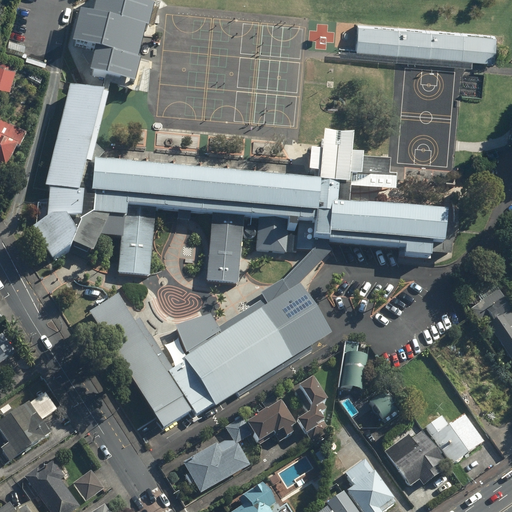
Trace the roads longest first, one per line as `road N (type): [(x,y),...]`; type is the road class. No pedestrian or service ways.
road 1 (residential): [(0,262),(158,511)]
road 2 (unknown): [(358,322),(334,320),(320,306),(318,289),(330,273),(443,275)]
